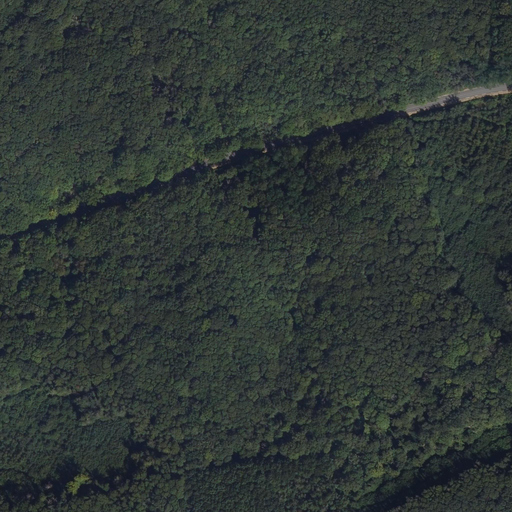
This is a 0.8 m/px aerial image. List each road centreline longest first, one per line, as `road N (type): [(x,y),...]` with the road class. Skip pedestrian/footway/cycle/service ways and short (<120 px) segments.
road 1 (secondary): [(511,90),(230,157),(0,240)]
road 2 (track): [(177,465),(133,193)]
road 3 (track): [(178,0),(230,157)]
